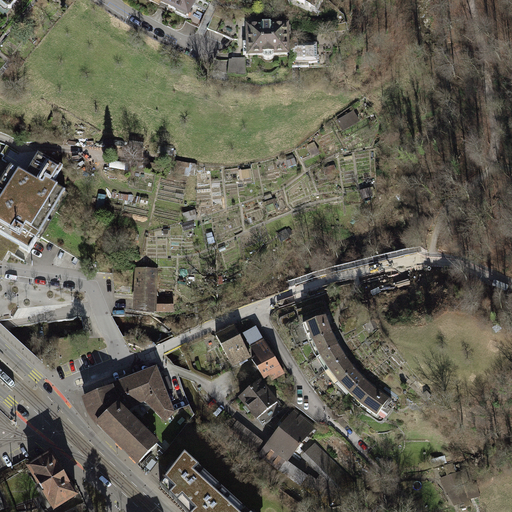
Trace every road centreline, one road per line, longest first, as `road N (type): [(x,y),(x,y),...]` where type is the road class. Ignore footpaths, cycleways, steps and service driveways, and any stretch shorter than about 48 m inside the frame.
road 1 (residential): [(256,308),(341,278),(430,260)]
road 2 (residential): [(122,362),(89,286),(0,271)]
road 3 (residential): [(122,362),(256,308)]
road 4 (residential): [(256,308),(303,397),(325,418)]
